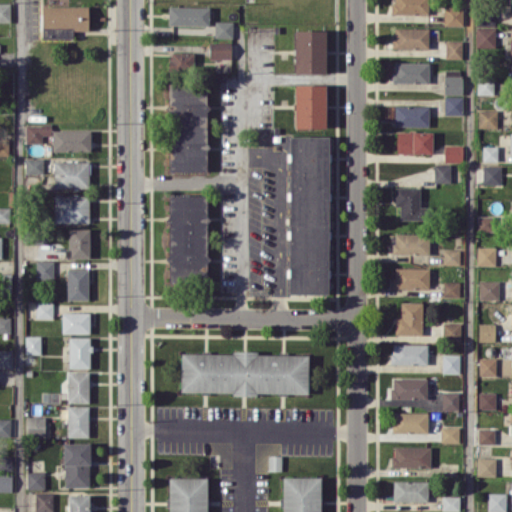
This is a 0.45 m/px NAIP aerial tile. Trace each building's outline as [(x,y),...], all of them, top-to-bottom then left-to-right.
[(428,14),(428,0),(392,0),(392,13),(428,14)] [(10,3),(0,2),(0,21),(10,22),(10,3)] [(88,6),(41,6),(42,38),(73,38),(73,30),(88,30),(88,6)] [(168,24),(208,25),(209,7),(168,6),(168,24)] [(462,25),(463,6),(444,6),(443,25),(462,25)] [(232,21),(215,20),(214,37),(232,38),(232,21)] [(428,48),(428,28),(393,27),(392,48),(428,48)] [(475,46),(494,47),(494,27),(475,27),(475,46)] [(294,72),(325,73),(325,30),(294,29),(294,72)] [(445,58),(462,58),(462,40),(445,40),(445,58)] [(230,42),(208,42),(208,58),(230,58),(230,42)] [(170,68),(193,69),(194,52),(170,51),(170,68)] [(427,83),(428,62),(392,61),(392,82),(427,83)] [(461,93),(461,69),(444,69),(444,93),(461,93)] [(494,94),(494,78),(476,78),(476,93),(494,94)] [(325,84),(294,85),(295,128),(326,127),(325,84)] [(205,171),(206,85),(169,85),(169,171),(205,171)] [(462,96),(444,95),(443,114),(462,114),(462,96)] [(428,126),(428,105),(394,105),(394,126),(428,126)] [(477,127),(497,127),(497,110),(477,109),(477,127)] [(25,143),(42,143),(42,135),(50,135),(50,124),(25,123),(25,143)] [(89,129),(51,130),(52,151),(90,150),(89,129)] [(396,152),(431,154),(432,131),(396,130),(396,152)] [(328,136),(288,135),(287,293),(327,294),(328,136)] [(8,137),(0,137),(0,154),(9,154),(8,137)] [(462,144),(444,144),(444,161),(461,161),(462,144)] [(496,145),(481,146),(482,161),(497,161),(496,145)] [(43,173),(43,157),(25,158),(25,173),(43,173)] [(54,161),(54,188),(88,187),(88,160),(54,161)] [(433,182),(450,183),(450,164),(433,164),(433,182)] [(501,184),(500,165),(481,165),(482,184),(501,184)] [(394,187),(394,206),(399,206),(400,219),(424,219),(424,207),(419,207),(419,187),(394,187)] [(205,194),(168,194),(168,279),(206,278),(205,194)] [(53,195),(54,222),(89,222),(88,195),(53,195)] [(0,222),(10,222),(10,207),(0,206),(0,222)] [(477,215),(477,230),(494,230),(494,216),(477,215)] [(89,228),(67,228),(67,257),(89,257),(89,228)] [(428,254),(428,234),(393,233),(392,254),(428,254)] [(495,265),(495,247),(477,247),(476,265),(495,265)] [(443,264),(459,264),(460,250),(443,249),(443,264)] [(52,260),(35,260),(36,279),(53,279),(52,260)] [(428,288),(429,267),(393,267),(393,288),(428,288)] [(67,299),(87,299),(87,268),(66,268),(67,299)] [(0,292),(11,293),(11,273),(0,272),(0,292)] [(498,298),(498,280),(478,280),(479,299),(498,298)] [(459,296),(459,281),(443,281),(443,296),(459,296)] [(394,334),(422,335),(422,302),(400,301),(400,317),(394,316),(394,334)] [(35,318),(52,318),(53,302),(36,302),(35,318)] [(61,333),(89,333),(89,312),(61,312),(61,333)] [(0,332),(10,333),(10,317),(0,316),(0,332)] [(494,341),(494,323),(478,322),(478,341),(494,341)] [(461,341),(461,323),(442,323),(442,341),(461,341)] [(40,336),(25,336),(25,354),(40,353),(40,336)] [(68,337),(68,367),(90,367),(90,337),(68,337)] [(427,344),(391,343),(391,363),(426,364),(427,344)] [(12,349),(0,349),(0,367),(12,368),(12,349)] [(308,354),(180,352),(180,392),(308,393),(308,354)] [(460,373),(460,354),(442,354),(441,372),(460,373)] [(496,375),(496,358),(478,358),(478,375),(496,375)] [(67,402),(88,402),(88,370),(67,371),(67,402)] [(427,397),(426,377),(391,378),(391,398),(427,397)] [(459,410),(459,391),(441,391),(441,410),(459,410)] [(478,409),(495,409),(495,392),(478,392),(478,409)] [(88,406),(67,405),(67,436),(88,436),(88,406)] [(427,432),(427,411),(391,412),(392,433),(427,432)] [(45,416),(27,415),(26,436),(45,437),(45,416)] [(11,418),(0,417),(0,435),(10,436),(11,418)] [(441,442),(459,441),(459,426),(440,426),(441,442)] [(494,428),(478,428),(478,443),(494,444),(494,428)] [(63,442),(64,487),(89,486),(89,442),(63,442)] [(392,466),(430,467),(430,446),(392,445),(392,466)] [(268,470),(281,470),(281,455),(268,455),(268,470)] [(495,476),(495,457),(476,457),(476,475),(495,476)] [(44,488),(44,471),(26,471),(27,489),(44,488)] [(0,491),(12,491),(12,473),(0,472),(0,491)] [(167,511),(207,511),(208,477),(168,477),(167,511)] [(320,511),(321,477),(282,477),(281,511),(320,511)] [(427,501),(427,480),(393,480),(393,501),(427,501)] [(53,492),(35,493),(34,511),(53,511),(53,492)] [(506,493),(488,492),(487,511),(505,511),(506,493)] [(88,511),(88,494),(67,494),(67,511),(88,511)] [(460,496),(441,495),(441,510),(459,511),(460,496)]
